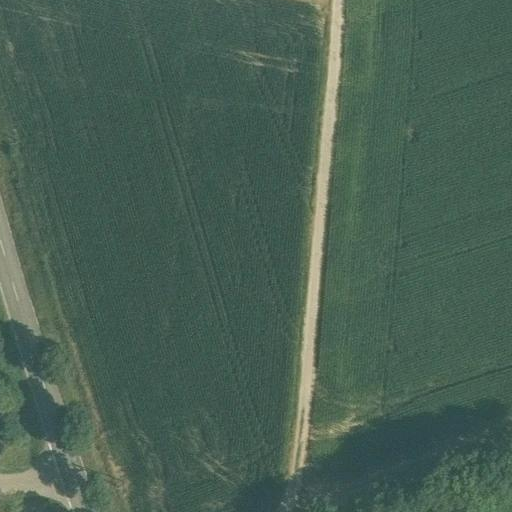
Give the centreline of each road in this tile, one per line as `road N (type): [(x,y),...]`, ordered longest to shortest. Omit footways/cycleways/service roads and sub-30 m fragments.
road 1 (track): [(334,0),(316,294),(280,511)]
road 2 (secondary): [(0,220),(72,475)]
road 3 (track): [(319,511),(511,451)]
